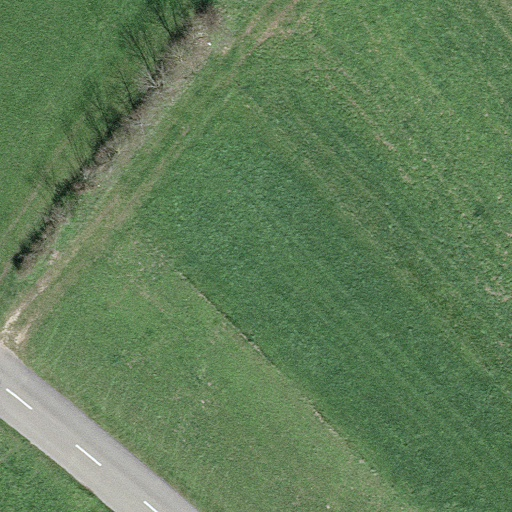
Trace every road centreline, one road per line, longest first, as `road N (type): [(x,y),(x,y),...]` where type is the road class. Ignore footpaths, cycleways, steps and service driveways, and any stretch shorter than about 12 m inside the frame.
road 1 (track): [(280,0),(0,358)]
road 2 (secondary): [(0,383),(157,511)]
